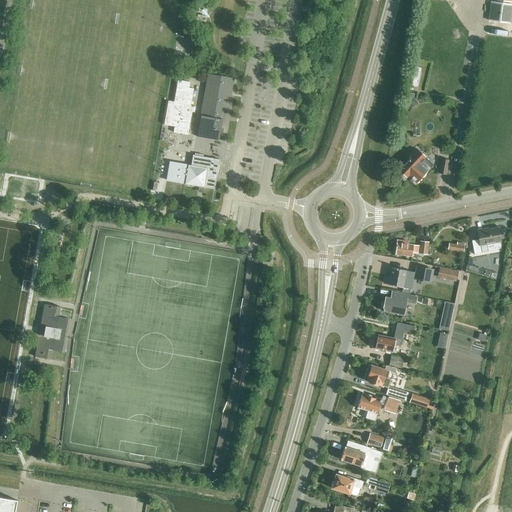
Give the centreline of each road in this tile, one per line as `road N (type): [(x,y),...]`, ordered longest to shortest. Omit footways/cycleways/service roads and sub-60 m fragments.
road 1 (secondary): [(322,319),(268,511)]
road 2 (secondary): [(339,190),(392,0)]
road 3 (residential): [(292,511),(348,327)]
road 4 (unclassified): [(357,217),(511,193)]
